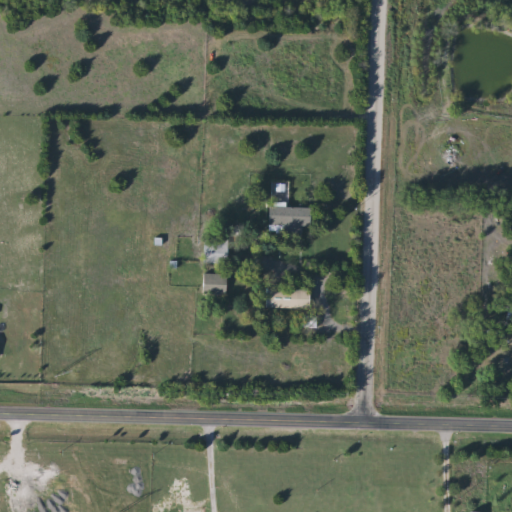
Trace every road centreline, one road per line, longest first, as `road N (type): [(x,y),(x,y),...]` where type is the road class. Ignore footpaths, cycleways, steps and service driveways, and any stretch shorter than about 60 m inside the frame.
road 1 (secondary): [(511,426),(0,412)]
road 2 (residential): [(375,0),(362,422)]
